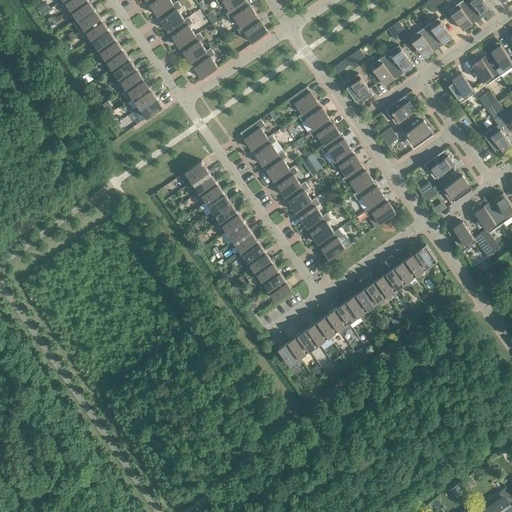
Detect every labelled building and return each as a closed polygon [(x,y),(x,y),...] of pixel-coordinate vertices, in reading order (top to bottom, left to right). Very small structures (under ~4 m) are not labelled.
[(83,0),(64,0),(70,9),(83,0)] [(94,7),(88,0),(83,0),(70,9),(77,19),(94,7)] [(147,0),(157,13),(156,14),(157,15),(178,1),(177,1),(173,3),(171,0),(147,0)] [(216,0),(219,4),(223,1),(230,11),(226,13),(226,14),(245,0),(216,0)] [(246,0),(245,0),(226,14),(230,20),(234,17),(241,26),(237,29),(257,15),(256,14),(246,0)] [(439,7),(434,0),(428,0),(427,1),(434,11),(439,7)] [(476,17),(463,0),(462,0),(449,10),(463,30),(472,23),(471,21),(476,17)] [(484,0),(463,0),(476,17),(480,14),(482,16),(491,10),(484,0)] [(182,7),(178,1),(157,15),(157,16),(158,15),(168,29),(167,30),(168,31),(189,17),(188,16),(184,19),(178,10),(182,7)] [(101,17),(94,7),(77,19),(84,29),(101,17)] [(258,15),(257,15),(237,29),(241,36),(245,33),(252,43),(269,31),(267,29),(267,30),(257,16),(258,15)] [(108,27),(101,17),(84,29),(91,38),(108,27)] [(193,23),(189,17),(168,31),(169,31),(179,45),(178,45),(179,47),(200,32),(199,32),(195,35),(189,25),(193,23)] [(438,17),(424,27),(436,45),(441,41),(443,44),(452,37),(438,17)] [(406,31),(399,21),(393,25),(400,35),(406,31)] [(400,35),(393,25),(388,29),(395,39),(400,35)] [(115,37),(108,27),(91,38),(98,48),(115,37)] [(410,37),(406,31),(400,35),(407,45),(408,44),(407,43),(412,40),(424,57),(433,51),(432,48),(436,45),(424,27),(410,37)] [(204,38),(200,32),(179,47),(180,47),(190,60),(189,61),(190,62),(211,48),(210,48),(207,50),(200,41),(204,38)] [(122,46),(115,37),(98,48),(105,58),(122,46)] [(399,45),(385,55),(397,72),(402,69),(404,71),(413,65),(399,45)] [(493,54),(488,57),(500,75),(511,66),(511,61),(500,45),(491,51),(493,54)] [(128,56),(122,46),(105,58),(112,68),(128,56)] [(215,54),(211,48),(190,62),(191,63),(191,62),(201,76),(200,77),(202,78),(218,67),(211,57),(215,54)] [(367,58),(360,49),(354,53),(361,62),(367,58)] [(361,62),(354,53),(347,58),(354,68),(361,62)] [(397,72),(385,55),(371,65),(385,85),(394,78),(393,76),(397,72)] [(135,66),(128,56),(112,68),(119,78),(135,66)] [(500,75),(488,57),(483,61),(481,58),(472,65),(486,85),(500,75)] [(142,76),(135,66),(119,78),(126,87),(142,76)] [(447,82),(447,83),(461,103),(476,93),(461,72),(452,79),(454,81),(449,85),(447,82)] [(358,73),(344,84),(358,104),(359,103),(357,101),(362,98),(363,100),(373,93),(358,73)] [(149,86),(142,76),(126,87),(133,97),(149,86)] [(156,95),(149,86),(133,97),(140,107),(156,95)] [(308,86),(307,86),(287,100),(291,107),(295,104),(302,113),(298,116),(318,102),(317,100),(317,101),(307,87),(308,86)] [(491,91),(485,95),(492,105),(498,101),(491,91)] [(163,106),(156,95),(140,107),(147,117),(163,106)] [(406,95),(386,109),(396,124),(416,109),(409,100),(407,102),(404,97),(406,95)] [(492,105),(485,95),(480,99),(487,109),(492,105)] [(505,111),(498,101),(492,105),(499,115),(505,111)] [(319,102),(318,102),(298,116),(302,122),(306,120),(313,129),(309,132),(329,117),(328,116),(328,117),(318,103),(319,102)] [(499,115),(492,105),(487,109),(494,119),(499,115)] [(330,118),(329,117),(309,132),(313,138),(317,135),(324,144),(320,147),(320,148),(340,133),(339,132),(329,118),(330,118)] [(375,117),(370,120),(373,126),(378,122),(375,117)] [(265,125),(260,119),(240,133),(241,134),(241,133),(251,147),(250,148),(251,149),(272,135),(272,134),(268,137),(261,128),(265,125)] [(403,134),(414,149),(434,135),(433,134),(431,136),(428,131),(430,129),(423,120),(403,134)] [(511,144),(498,124),(484,135),(498,155),(498,154),(497,152),(501,149),(503,151),(511,144)] [(390,127),(380,134),(384,140),(394,133),(390,127)] [(341,134),(340,133),(320,148),(324,154),(328,151),(335,160),(331,163),(352,149),(351,147),(350,148),(340,134),(341,134)] [(398,139),(394,133),(384,140),(388,146),(398,139)] [(276,141),(272,135),(251,149),(252,149),(262,163),(261,163),(262,165),(283,150),(279,153),(272,144),(276,141)] [(352,149),(331,163),(335,169),(339,167),(346,176),(342,179),(363,165),(362,163),(361,164),(351,150),(352,149)] [(287,156),(283,150),(262,165),(263,165),(273,178),(272,179),(273,180),(294,166),(290,168),(283,159),(287,156)] [(445,150),(444,150),(424,164),(434,178),(455,164),(448,155),(446,157),(442,152),(445,150)] [(312,154),(307,157),(312,163),(316,159),(312,154)] [(311,162),(307,157),(302,160),(306,166),(311,162)] [(209,170),(202,160),(185,172),(192,182),(209,170)] [(363,165),(342,179),(347,185),(350,182),(357,192),(353,194),(353,195),(374,180),(373,179),(372,179),(362,165),(363,165)] [(298,172),(294,166),(273,180),(274,181),(274,180),(284,194),(284,195),(285,196),(305,182),(305,181),(301,184),(294,175),(298,172)] [(216,180),(209,170),(192,182),(199,192),(216,180)] [(442,189),(452,204),(472,190),(472,189),(469,191),(466,186),(469,184),(462,175),(442,189)] [(223,190),(216,180),(199,192),(206,201),(223,190)] [(374,181),(374,180),(353,195),(358,201),(361,198),(368,207),(364,210),(385,196),(384,195),(383,195),(373,181),(374,181)] [(309,188),(305,182),(285,196),(295,210),(296,212),(316,197),(312,200),(305,191),(309,188)] [(428,182),(418,189),(422,195),(432,188),(428,182)] [(436,194),(432,188),(422,195),(426,201),(436,194)] [(230,200),(223,190),(206,201),(213,211),(230,200)] [(496,201),(491,205),(503,223),(511,216),(511,204),(503,192),(494,199),(496,201)] [(385,196),(364,210),(369,216),(373,214),(380,224),(396,212),(395,210),(394,211),(384,197),(385,196)] [(320,204),(316,197),(296,212),(306,226),(307,228),(327,213),(323,216),(316,206),(320,204)] [(236,209),(230,200),(213,211),(220,221),(236,209)] [(503,223),(491,205),(486,208),(484,206),(475,212),(487,229),(481,233),(495,252),(500,248),(489,232),(503,223)] [(243,219),(236,209),(220,221),(227,231),(243,219)] [(331,219),(327,213),(307,228),(308,227),(317,241),(317,242),(318,243),(338,229),(338,228),(334,231),(327,222),(331,219)] [(250,229),(243,219),(227,231),(234,241),(250,229)] [(449,231),(448,231),(462,251),(476,241),(488,257),(495,252),(481,233),(474,238),(463,221),(453,228),(455,230),(450,233),(449,231)] [(257,239),(250,229),(234,241),(241,250),(257,239)] [(342,235),(338,229),(318,243),(318,244),(319,243),(328,257),(329,259),(345,248),(338,238),(342,235)] [(264,249),(257,239),(241,250),(248,260),(264,249)] [(438,260),(426,244),(416,251),(427,268),(438,260)] [(271,258),(264,249),(248,260),(254,270),(271,258)] [(427,268),(416,251),(406,258),(418,274),(427,268)] [(278,268),(271,258),(254,270),(261,280),(278,268)] [(418,274),(406,258),(396,265),(408,281),(418,274)] [(408,281),(396,265),(386,272),(398,288),(408,281)] [(285,278),(278,268),(261,280),(268,290),(285,278)] [(398,288),(386,272),(377,279),(388,295),(398,288)] [(292,288),(285,278),(268,290),(275,300),(292,288)] [(388,295),(377,279),(367,286),(378,302),(388,295)] [(240,293),(235,286),(230,290),(235,297),(240,293)] [(378,302),(367,286),(357,293),(369,309),(378,302)] [(369,309),(357,293),(347,299),(359,316),(369,309)] [(359,316),(347,299),(337,306),(349,323),(359,316)] [(242,309),(249,318),(254,314),(248,305),(242,309)] [(352,327),(349,323),(337,306),(328,313),(339,330),(342,334),(352,327)] [(403,308),(399,310),(405,318),(414,313),(410,308),(405,311),(403,308)] [(339,330),(328,313),(318,320),(329,337),(339,330)] [(329,337),(318,320),(308,327),(320,344),(329,337)] [(320,344),(308,327),(298,334),(310,350),(320,344)] [(310,350),(298,334),(288,341),(300,357),(310,350)] [(374,343),(369,337),(363,342),(367,348),(374,343)] [(303,362),(300,357),(288,341),(278,348),(294,370),(300,365),(299,365),(303,362)] [(324,362),(327,367),(332,364),(329,359),(324,362)] [(310,370),(316,379),(323,374),(317,365),(310,370)] [(457,484),(451,488),(456,497),(463,492),(457,484)] [(511,497),(505,487),(487,500),(491,506),(486,509),(487,511),(509,511),(511,510),(511,507),(507,501),(511,497)] [(469,508),(464,501),(464,502),(469,508),(463,511),(479,511),(474,505),(469,508)]
